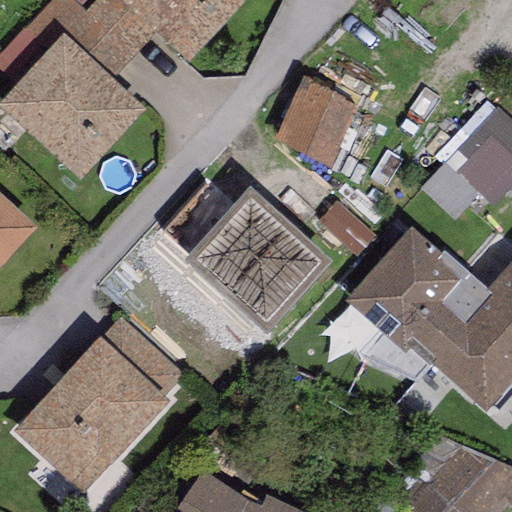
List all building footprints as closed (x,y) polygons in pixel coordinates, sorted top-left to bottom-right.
[(63,39),(84,16),(68,0),(52,0),(0,55),(0,71),(18,88),(63,39)] [(153,37),(113,0),(98,0),(84,16),(63,39),(110,83),(153,37)] [(68,0),(84,16),(98,0),(68,0)] [(252,0),(113,0),(153,37),(187,70),(252,0)] [(110,83),(63,39),(18,88),(0,107),(0,114),(79,187),(145,115),(110,83)] [(304,83),(282,129),(291,133),(283,150),(330,172),(359,109),(304,83)] [(511,126),(497,112),(421,192),(452,220),(477,194),(493,209),(511,188),(511,126)] [(330,269),(249,196),(184,267),(267,342),(330,269)] [(0,272),(35,235),(0,202),(0,272)] [(358,260),(376,241),(336,205),(322,220),(325,222),(321,226),(358,260)] [(511,268),(487,296),(444,258),(441,262),(411,235),(346,307),(403,358),(415,346),(436,364),(431,369),(485,418),(511,388),(511,268)] [(120,319),(98,343),(161,403),(184,380),(120,319)] [(98,343),(12,437),(81,500),(107,471),(109,473),(169,407),(161,403),(98,343)] [(511,508),(511,471),(463,450),(402,511),(403,511),(498,511),(506,504),(511,508)] [(292,511),(266,500),(259,510),(200,477),(176,511),(292,511)]
